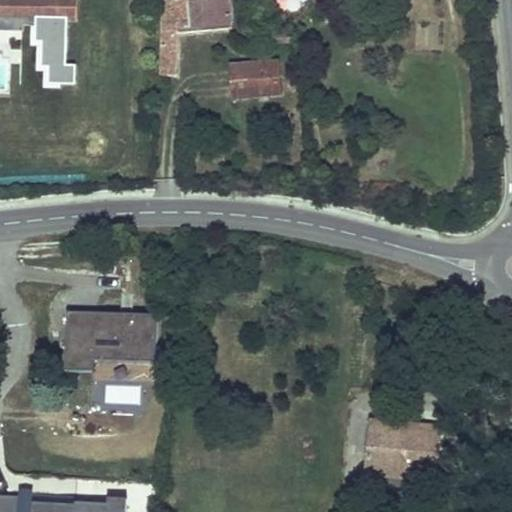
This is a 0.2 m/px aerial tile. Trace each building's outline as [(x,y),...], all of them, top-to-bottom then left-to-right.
[(50,20),(50,0),(0,0),(0,29),(21,30),(22,24),(37,25),(37,20),(50,20)] [(229,29),(227,0),(162,0),(162,36),(161,76),(177,77),(178,34),(229,29)] [(278,96),(275,63),(231,67),(234,99),(278,96)] [(378,140),(377,126),(362,127),(362,141),(378,140)] [(153,369),(155,314),(66,311),(64,371),(115,373),(115,368),(153,369)] [(366,424),(360,476),(410,481),(412,462),(430,464),(433,432),(366,424)] [(410,481),(427,482),(430,464),(412,462),(410,481)] [(124,511),(124,506),(74,503),(74,497),(28,494),(28,498),(0,497),(0,511),(124,511)]
